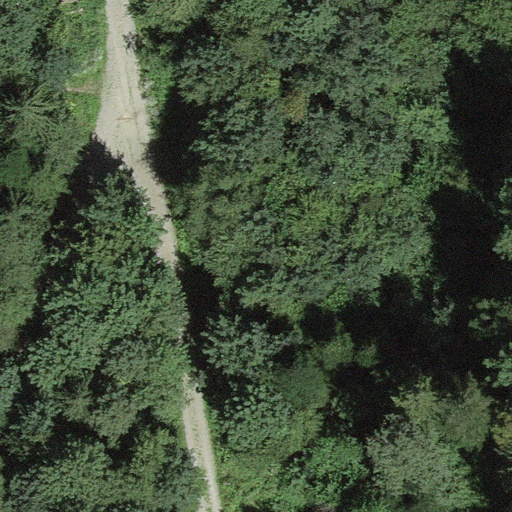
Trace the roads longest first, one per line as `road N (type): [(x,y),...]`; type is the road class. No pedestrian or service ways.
road 1 (track): [(109,0),(188,511)]
road 2 (track): [(129,91),(16,384),(16,511)]
road 3 (track): [(0,91),(124,67)]
